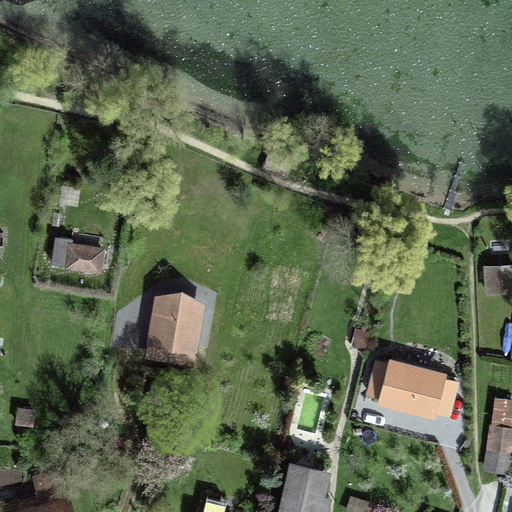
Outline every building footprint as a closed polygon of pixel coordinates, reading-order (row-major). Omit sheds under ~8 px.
[(284,177),(293,156),(270,147),(262,167),(284,177)] [(102,248),(71,244),(72,239),(55,236),(51,262),(99,269),(102,248)] [(487,291),(511,289),(511,268),(485,270),(487,291)] [(180,297),(159,299),(152,338),(172,342),(170,357),(190,360),(199,305),(180,297)] [(377,358),(368,394),(432,411),(441,374),(428,371),(429,367),(393,358),(392,362),(377,358)] [(167,439),(170,424),(150,421),(147,436),(167,439)] [(486,467),(505,471),(511,428),(511,427),(492,424),(486,467)] [(296,511),(298,509),(310,511),(322,511),(326,497),(319,496),(324,477),(292,469),(281,511),(296,511)] [(73,511),(63,470),(36,475),(42,501),(0,511),(73,511)] [(202,511),(222,511),(226,500),(206,495),(202,511)]
